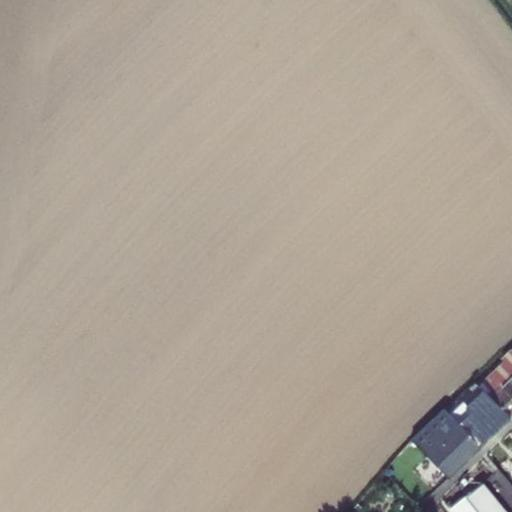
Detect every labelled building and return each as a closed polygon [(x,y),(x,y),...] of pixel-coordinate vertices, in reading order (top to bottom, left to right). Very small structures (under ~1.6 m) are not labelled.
[(511,355),(487,381),(492,386),(511,407),(511,355)] [(511,424),(511,407),(492,386),(460,419),(488,447),(511,424)] [(488,447),(460,419),(451,427),(447,423),(429,443),(459,475),(488,447)] [(509,511),(485,478),(469,489),(486,511),(509,511)] [(461,511),(486,511),(469,489),(453,501),(461,511)]
